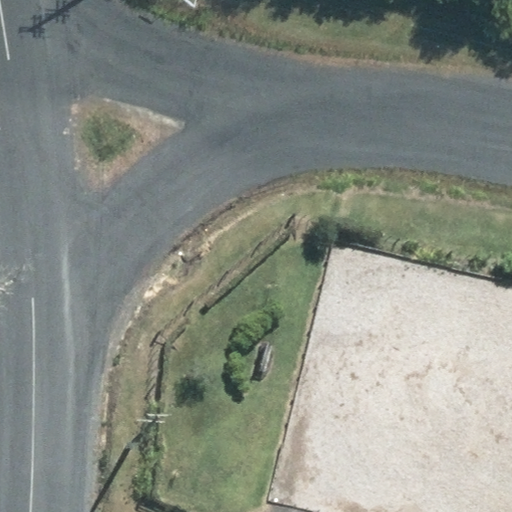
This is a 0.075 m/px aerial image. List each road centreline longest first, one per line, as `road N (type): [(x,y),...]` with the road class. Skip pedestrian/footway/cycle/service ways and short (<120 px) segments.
road 1 (unclassified): [(34,337),(108,248),(186,180),(331,110)]
road 2 (unclassified): [(331,110),(6,31)]
road 3 (tertiary): [(6,31),(34,337)]
road 4 (unclassified): [(511,154),(331,110)]
road 5 (tertiary): [(34,337),(30,511)]
